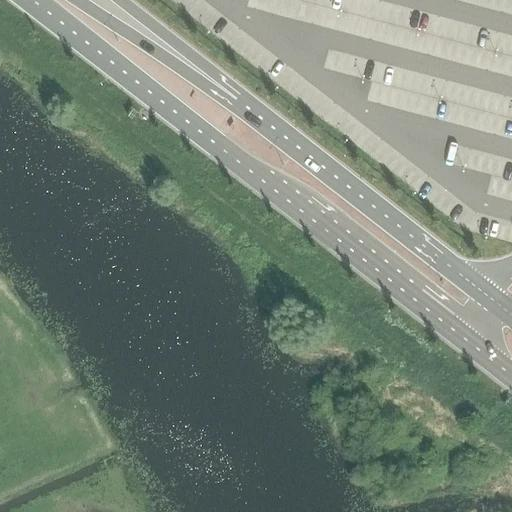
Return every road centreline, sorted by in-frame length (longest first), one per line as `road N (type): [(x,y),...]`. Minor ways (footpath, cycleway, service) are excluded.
road 1 (primary): [(41,0),(511,369)]
road 2 (primary): [(511,322),(96,0)]
